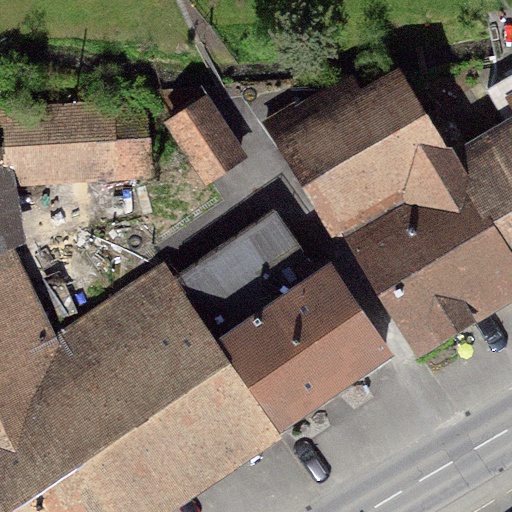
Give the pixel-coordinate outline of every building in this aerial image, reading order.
[(310,208),(360,178),(432,135),(398,77),(276,149),(310,208)] [(511,139),(511,147),(458,179),(511,269),(511,78),(486,94),(511,139)] [(205,182),(235,162),(196,103),(166,123),(205,182)] [(0,250),(5,248),(17,239),(6,184),(109,180),(106,107),(0,112),(3,150),(0,151),(0,250)] [(511,285),(511,269),(458,179),(432,135),(360,178),(376,204),(380,202),(392,222),(348,248),(408,348),(511,285)] [(272,422),(381,348),(321,261),(301,277),(262,220),(176,280),(272,422)] [(49,344),(5,248),(0,250),(0,511),(109,511),(258,414),(159,269),(49,344)]
